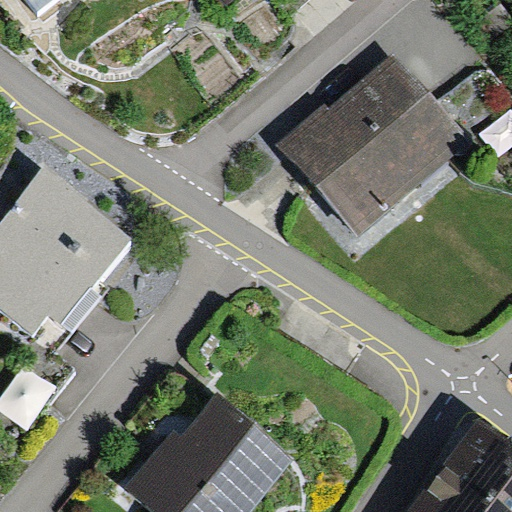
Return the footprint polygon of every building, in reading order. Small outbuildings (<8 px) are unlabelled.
[(25,0),(36,13),(51,0),(25,0)] [(342,237),(450,146),(387,71),(279,163),(342,237)] [(41,186),(0,232),(0,320),(23,341),(40,322),(56,336),(124,260),(41,186)] [(136,507),(141,511),(249,511),(278,477),(208,419),(136,507)] [(511,511),(511,477),(472,447),(422,511),(511,511)]
